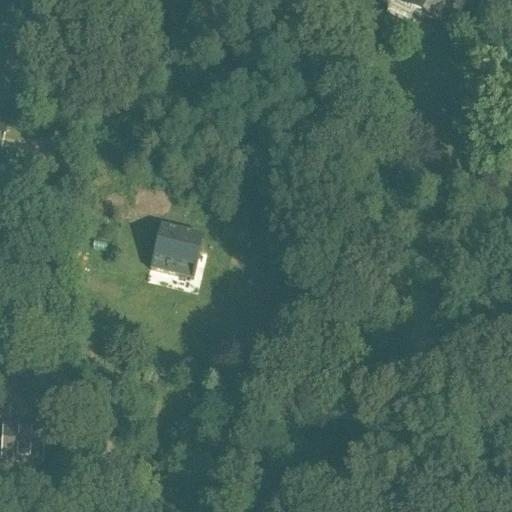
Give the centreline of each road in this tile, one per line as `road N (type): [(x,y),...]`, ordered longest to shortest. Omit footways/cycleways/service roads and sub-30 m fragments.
road 1 (unclassified): [(133,493),(43,384),(33,330),(85,0)]
road 2 (unclassified): [(133,493),(0,510)]
